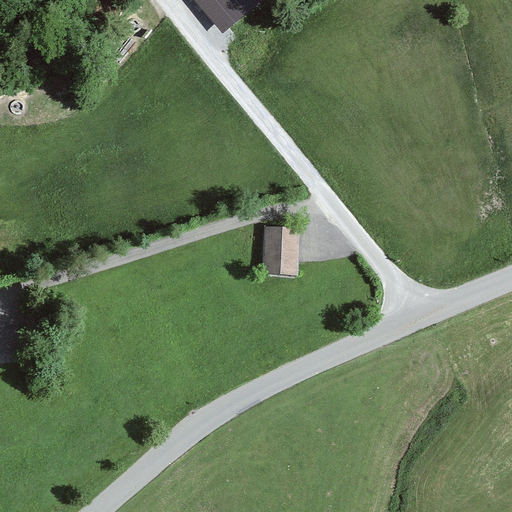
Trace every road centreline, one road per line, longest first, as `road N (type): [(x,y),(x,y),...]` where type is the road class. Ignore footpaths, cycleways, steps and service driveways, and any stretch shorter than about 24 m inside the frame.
road 1 (unclassified): [(423,314),(166,0)]
road 2 (tertiary): [(95,511),(241,402),(423,314)]
road 3 (track): [(0,291),(328,199)]
